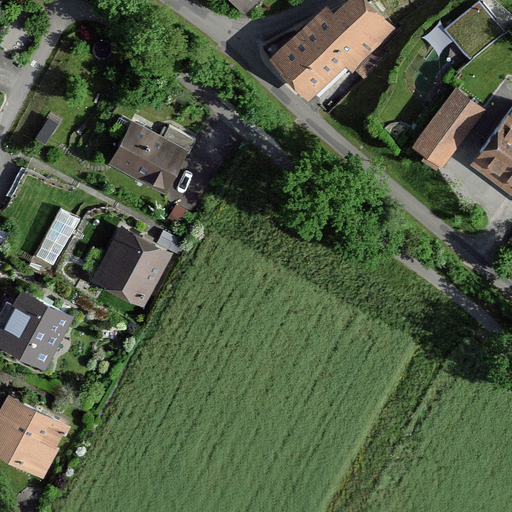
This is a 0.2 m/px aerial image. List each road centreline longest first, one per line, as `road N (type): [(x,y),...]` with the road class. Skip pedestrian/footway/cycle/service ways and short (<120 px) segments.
road 1 (track): [(63,0),(143,40),(511,343)]
road 2 (residential): [(231,42),(511,289)]
road 3 (residential): [(0,129),(68,1)]
